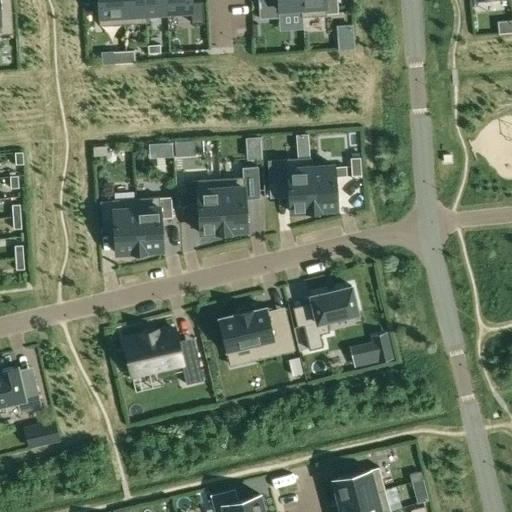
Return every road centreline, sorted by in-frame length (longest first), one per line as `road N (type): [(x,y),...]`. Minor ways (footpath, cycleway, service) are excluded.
road 1 (residential): [(0,327),(427,225)]
road 2 (residential): [(494,511),(427,225)]
road 3 (residential): [(427,225),(410,0)]
